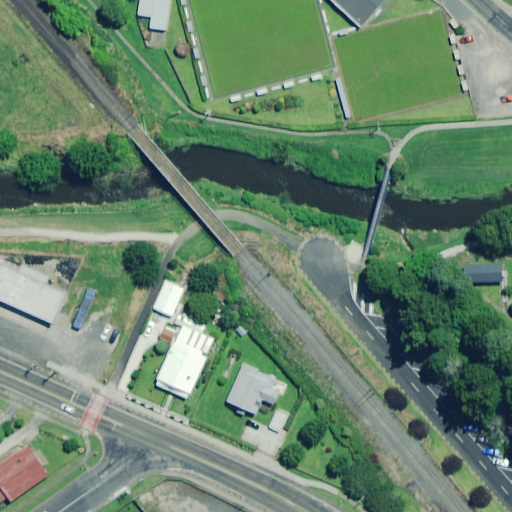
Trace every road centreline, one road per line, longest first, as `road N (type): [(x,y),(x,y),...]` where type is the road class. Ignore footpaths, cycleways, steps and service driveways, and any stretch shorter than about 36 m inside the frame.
road 1 (residential): [(315,254),(347,308),(511,496)]
road 2 (trunk): [(297,511),(144,434)]
road 3 (trunk): [(144,434),(0,372)]
